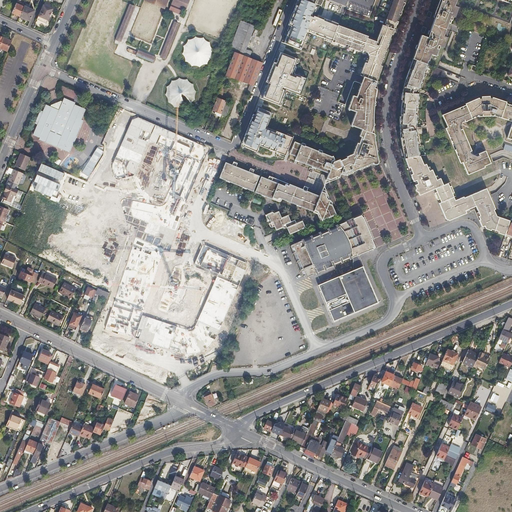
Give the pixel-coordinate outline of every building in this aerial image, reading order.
[(145,0),(145,2),(165,10),(169,0),(145,0)] [(174,0),(172,6),(186,11),(189,0),(174,0)] [(317,0),(297,0),(281,42),(299,49),(307,29),(333,38),(338,25),(312,15),(317,0)] [(338,25),(333,38),(366,50),(367,55),(366,59),(364,58),(358,74),(361,75),(362,76),(372,80),(375,81),(379,71),(378,71),(404,0),(391,0),(391,1),(376,39),(338,25)] [(420,35),(411,58),(425,63),(425,60),(426,61),(429,54),(434,56),(438,46),(441,47),(445,37),(441,36),(448,18),(448,16),(451,5),(453,0),(437,0),(432,16),(434,17),(429,30),(427,30),(426,33),(430,35),(429,38),(420,35)] [(16,4),(12,13),(20,16),(24,7),(16,4)] [(43,5),(36,19),(46,24),(52,9),(43,5)] [(24,7),(20,16),(30,21),(34,11),(24,6),(24,7)] [(115,41),(121,43),(135,8),(130,6),(115,41)] [(135,8),(121,43),(123,43),(137,9),(135,8)] [(235,49),(234,52),(244,56),(246,49),(247,50),(253,34),(256,26),(241,21),(234,37),(230,47),(235,49)] [(175,23),(160,58),(165,60),(180,25),(175,23)] [(0,48),(8,52),(12,42),(0,36),(0,48)] [(212,47),(211,44),(210,43),(207,39),(203,37),(199,36),(194,37),(190,38),(189,39),(185,43),(183,46),(182,50),(182,54),(183,58),(186,62),(188,64),(192,66),(197,67),(201,67),(202,67),(204,66),(207,64),(210,61),(212,56),(213,52),(212,47)] [(246,96),(249,98),(262,63),(250,58),(252,52),(247,50),(246,49),(244,56),(234,52),(218,95),(221,97),(229,77),(250,85),(246,96)] [(136,57),(154,64),(156,58),(138,51),(136,57)] [(279,101),(285,86),(294,89),(299,77),(290,74),(296,59),(280,53),(276,65),(274,64),(267,81),(269,82),(264,95),(279,101)] [(489,56),(487,65),(495,67),(498,59),(489,56)] [(401,149),(403,159),(417,156),(415,146),(417,146),(415,130),(415,116),(413,115),(415,105),(416,105),(419,89),(424,74),(422,73),(425,63),(411,58),(403,80),(400,100),(401,100),(399,116),(398,116),(398,123),(398,132),(401,149)] [(435,73),(459,82),(461,77),(437,68),(435,73)] [(343,167),(337,180),(340,179),(342,174),(346,176),(374,164),(375,164),(377,164),(378,163),(378,160),(376,160),(375,154),(373,143),(371,131),(371,118),(373,102),(375,88),(373,87),(375,81),(372,80),(365,101),(354,97),(362,76),(361,75),(353,95),(349,94),(344,107),(352,110),(347,123),(358,127),(356,134),(357,135),(355,141),(353,141),(349,151),(343,154),(343,155),(339,157),(343,167)] [(365,101),(372,80),(362,76),(354,97),(365,101)] [(188,80),(186,79),(184,79),(180,78),(176,79),(174,80),(172,81),(169,83),(167,86),(166,88),(165,90),(165,93),(165,97),(166,100),(166,101),(168,103),(170,105),(173,107),(174,108),(176,109),(180,109),(184,108),(187,107),(190,105),(192,103),(194,100),(195,97),(196,93),(195,89),(194,86),(191,83),(188,80)] [(511,106),(506,105),(507,102),(493,97),(492,98),(489,98),(485,98),(481,98),(479,99),(478,98),(465,104),(466,106),(457,110),(454,112),(453,110),(443,115),(451,134),(450,134),(459,156),(460,156),(469,175),(479,171),(478,169),(491,164),(486,151),(476,155),(473,154),(468,142),(461,125),(462,123),(478,116),(494,115),(511,121),(511,123),(507,138),(511,139),(511,106)] [(221,114),(226,102),(217,98),(212,111),(221,114)] [(39,140),(56,147),(59,140),(73,145),(83,121),(82,121),(86,110),(74,105),(75,104),(64,99),(59,111),(45,105),(43,112),(40,111),(35,124),(37,125),(33,135),(40,138),(39,140)] [(226,102),(221,114),(226,116),(231,104),(226,102)] [(271,112),(258,107),(243,145),(256,151),(259,145),(284,154),(289,141),(290,138),(291,137),(275,131),(274,132),(265,128),(271,112)] [(139,228),(136,237),(164,250),(169,252),(175,234),(185,203),(208,152),(207,149),(205,146),(138,117),(134,117),(132,120),(113,163),(112,166),(115,177),(126,223),(139,228)] [(106,149),(116,153),(128,125),(118,121),(106,149)] [(59,140),(56,147),(69,153),(73,145),(59,140)] [(294,141),(289,154),(298,157),(296,160),(329,173),(326,181),(330,183),(337,180),(343,167),(339,157),(335,159),(335,158),(332,159),(330,154),(329,154),(294,141)] [(31,158),(21,153),(15,166),(25,170),(31,158)] [(446,221),(470,212),(469,209),(476,206),(479,213),(477,213),(480,221),(480,222),(482,228),(505,235),(509,222),(510,220),(496,216),(493,210),(495,209),(486,188),(464,198),(463,196),(455,200),(453,196),(452,193),(454,192),(451,184),(450,181),(443,184),(441,177),(439,177),(438,174),(436,175),(434,171),(431,173),(430,170),(427,171),(424,164),(421,165),(417,156),(403,159),(406,168),(409,176),(418,195),(433,189),(446,221)] [(228,179),(260,193),(266,178),(266,177),(260,175),(256,173),(244,168),(240,167),(234,164),(228,179)] [(9,181),(11,182),(17,171),(23,174),(23,173),(14,169),(9,181)] [(17,171),(11,182),(18,185),(23,174),(17,171)] [(266,178),(260,193),(263,194),(269,179),(266,178)] [(269,179),(263,194),(273,199),(279,183),(275,182),(269,179)] [(285,186),(279,201),(286,204),(288,200),(317,213),(320,220),(334,214),(327,199),(324,200),(320,198),(320,197),(307,191),(304,190),(287,182),(285,186)] [(279,183),(273,199),(279,201),(285,186),(279,183)] [(7,185),(5,191),(6,191),(2,202),(9,205),(14,194),(15,195),(17,189),(7,185)] [(327,199),(334,214),(336,213),(330,199),(326,192),(323,190),(320,197),(320,198),(324,200),(327,199)] [(302,220),(305,227),(320,220),(317,213),(288,200),(286,204),(310,214),(311,216),(302,220)] [(0,219),(4,222),(9,209),(0,205),(0,219)] [(474,210),(480,222),(480,221),(477,213),(479,213),(476,206),(469,209),(470,212),(474,210)] [(286,226),(289,234),(305,227),(302,220),(293,223),(293,222),(290,223),(286,215),(280,218),(278,212),(272,214),(272,213),(265,216),(270,228),(274,227),(275,230),(286,226)] [(358,216),(350,219),(368,239),(358,216)] [(368,239),(350,219),(287,246),(301,279),(372,249),(368,239)] [(187,330),(142,315),(134,338),(183,353),(189,354),(197,353),(207,349),(214,342),(216,336),(219,330),(247,263),(205,245),(202,246),(194,264),(195,267),(217,276),(195,324),(193,329),(187,330)] [(134,338),(142,315),(161,259),(132,249),(106,328),(134,338)] [(6,253),(2,262),(12,267),(16,258),(6,253)] [(361,266),(317,285),(333,323),(378,304),(361,266)] [(20,277),(34,283),(38,274),(32,271),(32,269),(28,267),(26,274),(21,272),(20,277)] [(43,272),(39,282),(47,286),(48,285),(53,288),(57,280),(43,272)] [(64,283),(59,293),(67,296),(67,295),(73,298),(77,289),(64,283)] [(105,291),(97,288),(95,293),(103,296),(105,291)] [(23,295),(11,290),(7,299),(19,304),(23,295)] [(36,304),(31,313),(41,318),(46,309),(36,304)] [(48,320),(54,323),(55,321),(61,324),(64,316),(53,311),(48,320)] [(74,311),(69,323),(75,326),(77,321),(80,323),(81,322),(83,322),(85,317),(83,316),(83,315),(74,311)] [(83,322),(81,328),(87,331),(92,320),(85,317),(83,322)] [(502,330),(507,333),(511,321),(511,318),(508,317),(502,330)] [(507,333),(502,330),(498,339),(508,343),(510,337),(511,335),(507,333)] [(0,333),(0,349),(3,350),(9,337),(0,333)] [(50,353),(43,349),(38,360),(49,364),(49,363),(50,361),(52,356),(50,355),(50,353)] [(457,354),(447,349),(440,367),(452,372),(458,357),(456,356),(457,354)] [(472,352),(468,350),(462,363),(473,367),(473,366),(478,356),(472,353),(472,352)] [(24,351),(20,362),(24,363),(22,368),(27,370),(33,355),(24,351)] [(480,352),(478,356),(473,366),(477,368),(478,367),(484,370),(485,368),(490,358),(485,356),(485,357),(483,356),(484,354),(480,352)] [(438,358),(429,354),(426,363),(435,367),(438,358)] [(509,368),(510,367),(511,362),(511,358),(502,354),(498,363),(509,368)] [(58,367),(49,363),(49,364),(47,369),(48,369),(44,378),(52,382),(58,367)] [(413,363),(411,367),(422,371),(422,369),(421,369),(422,367),(413,363)] [(393,376),(394,375),(386,372),(382,382),(385,384),(384,386),(388,388),(390,385),(393,376)] [(31,375),(28,374),(25,381),(28,382),(28,383),(36,386),(39,377),(32,374),(31,375)] [(373,376),(369,385),(376,389),(379,381),(379,380),(373,376)] [(390,385),(398,388),(401,383),(402,380),(403,379),(393,376),(390,385)] [(402,380),(401,383),(416,390),(419,380),(416,379),(414,383),(410,381),(409,383),(402,380)] [(496,380),(486,409),(499,414),(502,402),(508,404),(511,390),(511,389),(505,387),(507,383),(496,380)] [(448,392),(459,397),(464,386),(453,381),(448,392)] [(80,384),(76,382),(73,391),(81,395),(86,385),(81,383),(80,384)] [(439,382),(434,395),(439,397),(441,393),(442,394),(446,386),(439,382)] [(361,386),(355,383),(350,394),(356,397),(361,386)] [(93,384),(92,386),(89,393),(101,399),(104,389),(93,384)] [(122,400),(127,389),(115,384),(111,395),(122,400)] [(16,392),(14,392),(9,403),(15,405),(19,394),(21,391),(17,389),(16,392)] [(21,391),(19,394),(15,405),(19,407),(24,396),(22,395),(24,392),(21,391)] [(207,391),(204,393),(206,397),(205,397),(209,406),(210,406),(213,405),(215,404),(210,395),(209,395),(207,391)] [(130,392),(125,403),(133,407),(138,395),(130,392)] [(348,399),(337,395),(333,403),(333,404),(344,409),(348,399)] [(152,398),(148,396),(145,402),(146,403),(144,407),(143,407),(140,413),(145,415),(150,403),(152,398)] [(368,402),(356,397),(352,406),(364,411),(368,402)] [(330,402),(322,398),(313,420),(320,423),(325,413),(326,413),(330,402)] [(41,399),(36,410),(46,414),(51,404),(41,399)] [(441,399),(438,405),(451,411),(454,405),(441,399)] [(138,406),(134,417),(137,418),(144,402),(141,401),(139,406),(138,406)] [(470,401),(468,406),(464,415),(475,420),(481,406),(470,401)] [(390,406),(384,403),(382,406),(375,403),(371,412),(376,414),(378,409),(387,413),(388,411),(389,409),(390,406)] [(412,403),(408,412),(412,414),(413,415),(413,416),(417,418),(422,407),(412,403)] [(401,416),(405,408),(396,404),(388,420),(388,421),(397,425),(401,416)] [(11,414),(6,424),(17,429),(21,419),(11,414)] [(448,425),(457,430),(462,418),(453,414),(448,425)] [(113,421),(111,426),(117,428),(120,421),(127,423),(128,419),(118,415),(116,419),(114,418),(113,421)] [(50,417),(46,425),(39,442),(41,442),(42,443),(43,442),(51,445),(61,422),(60,422),(50,417)] [(103,428),(109,430),(111,426),(113,421),(107,418),(104,425),(103,428)] [(264,429),(271,432),(271,431),(274,424),(275,424),(267,421),(264,429)] [(271,431),(280,435),(284,425),(285,423),(281,421),(274,424),(271,431)] [(93,431),(100,434),(102,431),(103,428),(104,425),(97,422),(94,429),(93,431)] [(38,423),(33,434),(40,437),(45,426),(38,423)] [(69,431),(75,434),(79,436),(80,434),(83,427),(73,423),(71,427),(70,429),(69,431)] [(87,437),(90,438),(93,431),(94,429),(86,425),(84,424),(83,427),(80,434),(87,437)] [(280,435),(289,439),(294,430),(284,425),(280,435)] [(330,455),(330,456),(336,458),(337,456),(340,458),(344,449),(339,447),(345,433),(346,434),(349,428),(343,426),(338,438),(330,455)] [(294,430),(289,439),(301,445),(306,435),(306,434),(294,429),(294,430)] [(301,445),(300,447),(306,449),(304,452),(314,456),(318,448),(321,441),(317,439),(316,442),(314,441),(315,439),(306,435),(301,445)] [(332,435),(325,453),(330,455),(338,438),(332,435)] [(476,435),(471,444),(481,449),(486,439),(476,435)] [(29,439),(25,450),(34,454),(38,443),(29,439)] [(371,448),(358,442),(352,454),(357,457),(358,454),(366,458),(371,448)] [(34,454),(30,461),(35,463),(43,445),(40,444),(39,443),(38,443),(34,454)] [(52,446),(48,455),(53,457),(54,453),(58,455),(60,450),(59,449),(60,445),(57,443),(55,448),(52,446)] [(318,448),(314,456),(321,460),(327,447),(321,444),(319,449),(318,448)] [(441,444),(439,450),(436,455),(444,459),(445,456),(445,455),(449,447),(441,444)] [(449,447),(445,455),(455,460),(459,451),(454,448),(455,446),(451,444),(449,447)] [(20,445),(15,458),(18,460),(24,446),(20,445)] [(366,458),(365,460),(372,463),(373,461),(377,463),(382,452),(371,447),(371,448),(366,458)] [(385,465),(394,469),(402,452),(392,448),(385,465)] [(234,457),(230,465),(240,470),(241,469),(245,459),(240,457),(239,459),(234,457)] [(465,462),(466,459),(462,457),(460,463),(456,469),(451,482),(454,484),(464,462),(465,462)] [(245,467),(257,472),(261,463),(250,458),(248,461),(245,467)] [(267,462),(263,473),(270,476),(273,468),(272,467),(272,466),(271,465),(271,464),(267,462)] [(408,476),(412,468),(406,465),(399,481),(413,487),(415,481),(409,478),(408,476)] [(204,471),(194,467),(189,477),(200,481),(204,471)] [(223,471),(215,467),(211,475),(219,480),(223,471)] [(17,468),(13,477),(21,474),(22,471),(17,468)] [(278,470),(274,480),(283,484),(287,474),(278,470)] [(146,474),(143,472),(135,493),(137,494),(138,492),(143,494),(145,488),(149,490),(152,483),(151,483),(151,482),(144,479),(146,474)] [(183,480),(175,477),(171,485),(171,486),(176,488),(175,490),(179,492),(183,480)] [(257,482),(265,486),(267,481),(259,477),(257,482)] [(297,494),(302,483),(292,478),(287,489),(297,494)] [(171,486),(171,485),(158,480),(154,489),(164,493),(162,498),(165,499),(166,498),(167,494),(171,486)] [(419,492),(427,495),(432,484),(424,481),(419,492)] [(215,489),(202,483),(200,486),(198,492),(211,498),(213,494),(215,489)] [(296,495),(303,498),(308,486),(302,483),(297,494),(296,495)] [(432,484),(427,495),(437,500),(443,488),(432,484)] [(252,502),(262,507),(266,497),(263,495),(262,496),(260,495),(256,493),(252,502)] [(211,498),(209,503),(214,506),(215,502),(217,503),(219,497),(213,494),(211,498)] [(322,505),(324,499),(315,495),(312,500),(314,501),(313,503),(320,506),(321,504),(322,505)] [(180,496),(176,504),(187,509),(191,501),(180,496)] [(453,497),(452,500),(445,497),(441,505),(448,508),(451,510),(457,498),(453,497)] [(221,498),(217,507),(214,511),(227,511),(232,503),(221,498)] [(346,504),(338,500),(333,511),(335,511),(344,511),(345,510),(344,509),(346,504)]
